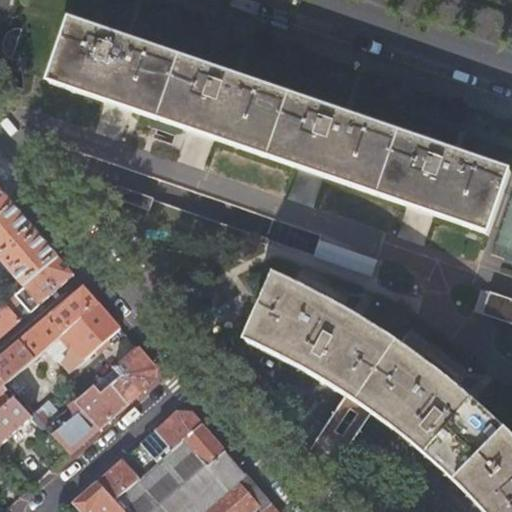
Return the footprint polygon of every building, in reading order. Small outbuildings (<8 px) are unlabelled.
[(46,82),(119,108),(206,138),(312,175),(421,213),(488,237),(510,173),(164,52),(68,19),(46,82)] [(150,199),(115,187),(111,198),(147,210),(150,199)] [(0,217),(12,205),(0,191),(0,217)] [(8,291),(15,298),(24,290),(59,259),(12,205),(0,217),(0,273),(2,275),(7,271),(17,283),(8,291)] [(59,259),(24,290),(39,307),(74,277),(59,259)] [(286,281),(276,277),(245,343),(258,349),(271,355),(288,363),(308,373),(323,382),(342,394),(360,405),(379,418),(392,428),(408,441),(430,459),(441,471),(457,486),(473,502),(482,511),(511,511),(511,437),(508,434),(492,419),(481,409),(468,397),(453,385),(442,375),(431,367),(421,360),(412,353),(400,345),(386,336),(373,328),(360,319),(348,313),(335,305),(324,299),(312,293),(304,289),(298,286),(286,281)] [(98,304),(84,288),(48,318),(63,335),(98,304)] [(15,298),(0,311),(0,339),(19,324),(19,321),(12,312),(16,309),(20,305),(29,315),(39,307),(24,290),(15,298)] [(493,320),(501,298),(489,294),(481,316),(493,320)] [(511,302),(501,298),(493,320),(511,326),(511,302)] [(110,318),(98,304),(63,335),(61,337),(84,363),(121,331),(110,318)] [(61,337),(63,335),(48,318),(20,342),(35,360),(61,337)] [(0,376),(7,385),(35,360),(20,342),(0,359),(0,376)] [(47,429),(71,455),(100,430),(127,406),(155,381),(155,370),(137,349),(114,370),(120,378),(111,386),(101,395),(94,387),(76,403),(68,410),(73,414),(73,418),(67,423),(61,416),(47,429)] [(104,378),(100,382),(104,385),(107,382),(111,379),(107,375),(104,378)] [(0,414),(19,398),(7,385),(0,376),(0,414)] [(0,447),(19,431),(36,416),(19,398),(0,414),(0,447)] [(152,436),(141,446),(157,465),(203,425),(194,415),(178,413),(160,429),(156,432),(165,443),(161,446),(152,436)] [(263,511),(272,505),(203,425),(157,465),(114,503),(122,511),(263,511)] [(156,432),(152,436),(161,446),(165,443),(156,432)] [(157,465),(141,446),(119,465),(97,484),(114,503),(157,465)] [(122,511),(114,503),(97,484),(74,504),(80,511),(122,511)]
